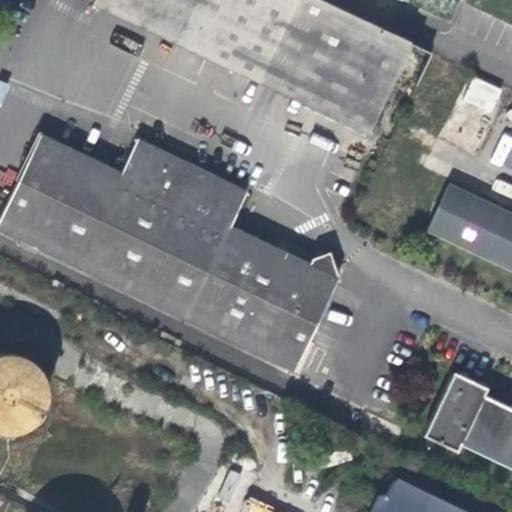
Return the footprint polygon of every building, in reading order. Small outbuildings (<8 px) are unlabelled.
[(94,0),(93,5),(201,57),(227,0),(94,0)] [(408,42),(319,0),(227,0),(201,57),(364,135),(408,42)] [(507,89),(469,71),(438,138),(476,156),(507,89)] [(511,171),(511,137),(501,133),(489,162),(511,171)] [(227,230),(243,197),(133,144),(118,178),(37,140),(0,213),(0,232),(292,372),(335,282),(326,253),(309,259),(306,268),(227,230)] [(511,217),(450,187),(428,232),(511,273),(511,217)] [(0,426),(7,420),(13,411),(15,406),(18,397),(19,385),(17,376),(15,367),(8,356),(4,352),(0,348),(0,426)] [(458,445),(511,471),(511,411),(510,410),(481,396),(484,390),(449,373),(419,436),(454,453),(458,445)] [(358,493),(353,504),(361,508),(359,511),(447,511),(426,501),(424,504),(406,495),(408,492),(376,477),(369,493),(364,490),(362,494),(358,493)]
